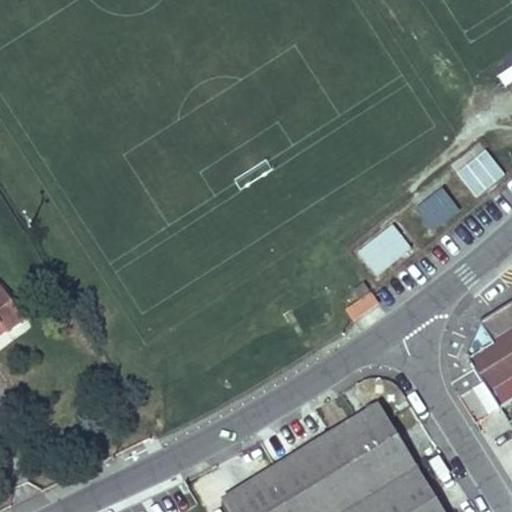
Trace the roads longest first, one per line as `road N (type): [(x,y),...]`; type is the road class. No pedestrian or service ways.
road 1 (unclassified): [(67,511),(210,441),(395,330)]
road 2 (unclassified): [(508,511),(395,330)]
road 3 (unclassified): [(395,330),(511,236)]
